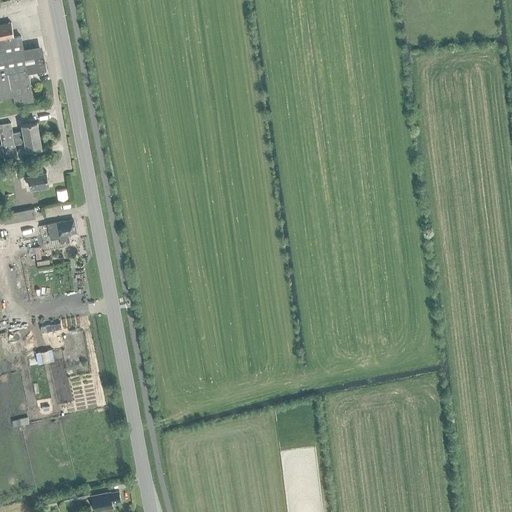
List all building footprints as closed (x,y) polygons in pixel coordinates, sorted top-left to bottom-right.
[(0,99),(16,96),(18,105),(34,102),(29,74),(48,70),(45,55),(26,58),(22,38),(15,39),(12,24),(0,26),(0,99)] [(0,124),(0,131),(2,143),(41,135),(38,122),(22,125),(24,134),(14,135),(12,123),(0,124)] [(41,135),(2,143),(2,144),(0,144),(0,158),(5,157),(5,160),(18,157),(16,144),(26,142),(28,151),(43,148),(41,135)] [(15,169),(17,178),(29,176),(31,189),(50,186),(47,171),(36,173),(35,166),(15,169)] [(61,238),(62,243),(70,242),(68,234),(76,233),(74,219),(48,223),(51,239),(61,238)] [(0,298),(23,295),(13,245),(0,248),(0,298)] [(62,322),(42,326),(43,331),(62,328),(62,322)] [(77,492),(78,499),(89,496),(88,490),(77,492)] [(92,495),(95,511),(113,508),(112,502),(121,501),(119,491),(111,492),(92,495)] [(72,493),(63,495),(64,502),(74,500),(72,493)] [(55,499),(44,501),(45,507),(57,505),(55,499)]
